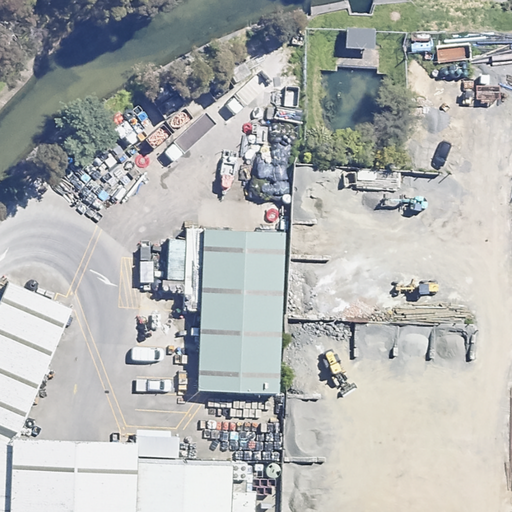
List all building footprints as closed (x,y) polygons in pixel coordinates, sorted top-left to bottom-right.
[(511,106),(505,106),(502,152),(511,152),(511,106)] [(401,185),(360,179),(352,226),(393,232),(401,185)] [(291,239),(214,233),(203,389),(279,394),(291,239)] [(76,298),(10,275),(0,303),(0,410),(33,422),(76,298)] [(0,511),(240,511),(242,450),(0,425),(0,511)]
